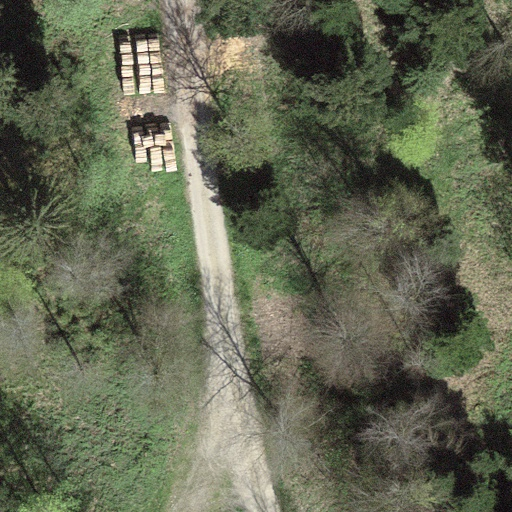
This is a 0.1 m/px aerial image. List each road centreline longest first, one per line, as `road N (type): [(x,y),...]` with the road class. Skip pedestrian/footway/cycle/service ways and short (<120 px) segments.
road 1 (track): [(174,0),(202,274),(222,382),(262,511)]
road 2 (track): [(222,382),(182,511)]
